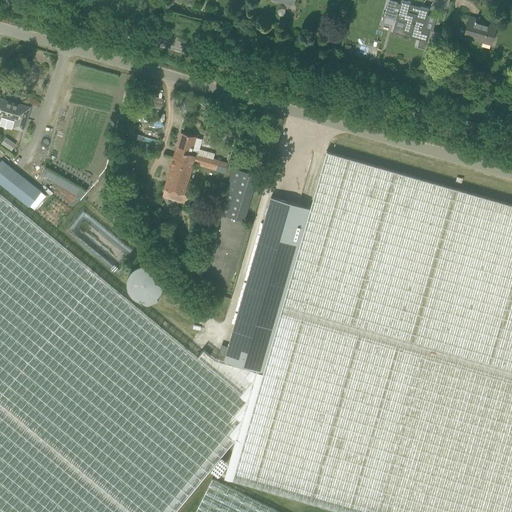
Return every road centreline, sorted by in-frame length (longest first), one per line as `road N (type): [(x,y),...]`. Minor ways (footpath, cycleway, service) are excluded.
road 1 (unclassified): [(0,28),(511,173)]
road 2 (secondary): [(511,141),(13,0)]
